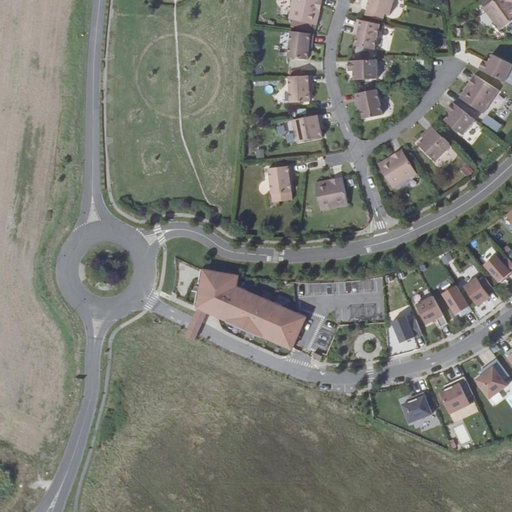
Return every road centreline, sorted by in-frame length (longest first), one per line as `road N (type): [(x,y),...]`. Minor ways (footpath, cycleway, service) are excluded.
road 1 (residential): [(511,314),(426,363),(317,378),(133,293)]
road 2 (residential): [(176,228),(258,255),(334,253),(384,241)]
road 3 (secondary): [(99,0),(92,190)]
road 4 (residential): [(345,0),(330,52),(357,155)]
road 5 (residential): [(384,241),(456,208),(511,164)]
road 6 (residential): [(357,155),(429,105),(455,68)]
